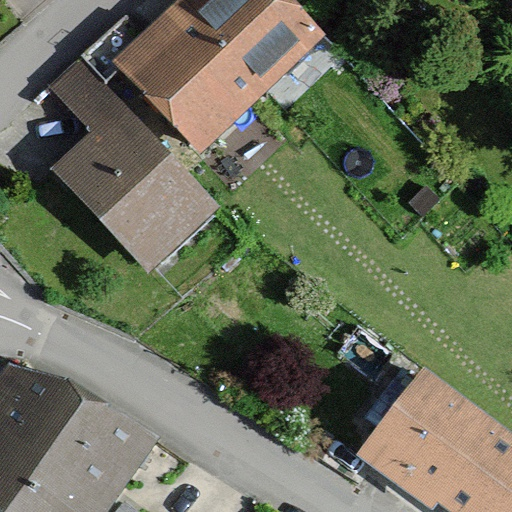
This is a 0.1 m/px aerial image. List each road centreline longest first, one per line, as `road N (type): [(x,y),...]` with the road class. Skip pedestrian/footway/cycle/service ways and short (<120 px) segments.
road 1 (residential): [(339,511),(0,310)]
road 2 (residential): [(0,160),(108,28),(141,0)]
